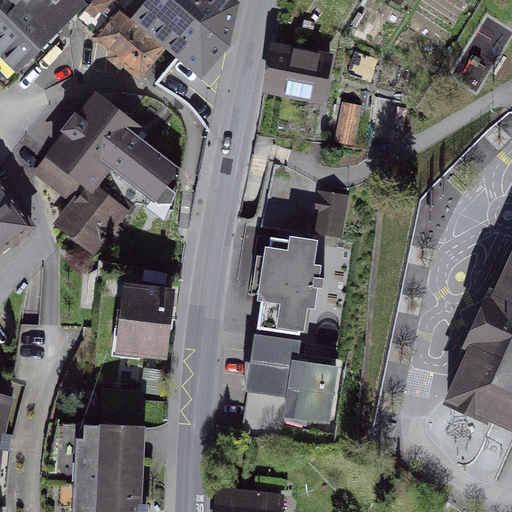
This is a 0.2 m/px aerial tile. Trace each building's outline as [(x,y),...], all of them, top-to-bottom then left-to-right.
[(0,0),(0,46),(17,63),(80,1),(78,0),(0,0)] [(235,0),(151,0),(135,18),(202,76),(227,43),(235,0)] [(163,49),(119,14),(99,39),(115,52),(111,57),(120,64),(124,59),(143,74),(163,49)] [(267,89),(321,99),(328,57),(275,47),(267,89)] [(175,56),(158,79),(192,105),(210,82),(175,56)] [(55,158),(93,187),(111,165),(154,198),(176,170),(131,135),(136,128),(100,100),(83,121),(78,117),(67,131),(72,135),(55,158)] [(343,101),(338,131),(358,134),(363,105),(343,101)] [(93,187),(55,158),(42,174),(77,201),(58,225),(93,252),(125,211),(93,187)] [(0,248),(32,225),(0,182),(0,248)] [(322,193),(315,229),(341,234),(347,197),(322,193)] [(311,264),(314,243),(268,237),(256,324),(303,330),(307,302),(315,303),(320,265),(311,264)] [(511,257),(496,292),(492,291),(467,346),(471,347),(447,400),(487,419),(488,416),(511,426),(511,257)] [(120,347),(163,353),(172,292),(129,286),(120,347)] [(17,369),(39,370),(42,324),(20,322),(17,369)] [(285,415),(334,422),(343,361),(300,355),(302,337),(254,331),(246,386),(288,392),(285,415)] [(0,456),(10,396),(0,394),(0,456)] [(145,511),(150,424),(90,421),(85,511),(145,511)] [(212,511),(277,511),(279,498),(214,493),(212,511)]
